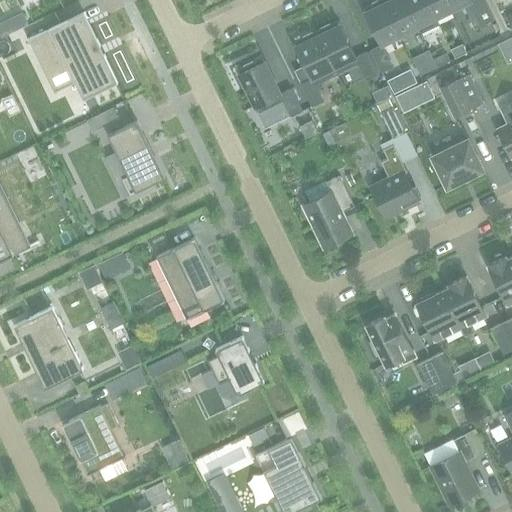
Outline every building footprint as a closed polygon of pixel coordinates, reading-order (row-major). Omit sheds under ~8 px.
[(400,34),(383,0),(377,0),(363,7),(381,44),(370,49),(381,72),(393,66),(382,43),(400,34)] [(418,26),(404,0),(383,0),(400,34),(417,26),(418,26)] [(435,17),(426,0),(404,0),(418,26),(417,26),(420,33),(439,24),(435,17)] [(452,9),(447,0),(426,0),(435,17),(452,9)] [(447,0),(452,9),(463,4),(475,28),(494,18),(485,0),(447,0)] [(23,12),(6,20),(12,32),(28,24),(23,12)] [(49,28),(28,38),(34,50),(36,48),(42,60),(40,61),(47,75),(67,65),(83,98),(118,81),(104,53),(100,55),(96,47),(97,47),(80,13),(49,28)] [(356,56),(338,19),(315,30),(337,74),(358,63),(365,80),(378,74),(366,51),(356,56)] [(312,106),(324,100),(316,84),(337,74),(315,30),(293,41),(305,65),(294,70),(300,83),(312,106)] [(505,30),(489,36),(495,49),(510,42),(505,30)] [(450,49),(455,58),(466,52),(462,43),(450,49)] [(446,52),(433,58),(437,66),(450,60),(446,52)] [(262,56),(237,69),(246,89),(247,88),(258,112),(265,126),(289,114),(290,116),(302,110),(291,87),(280,93),(262,56)] [(470,73),(457,79),(471,108),(484,102),(470,73)] [(471,108),(457,79),(440,87),(454,116),(471,108)] [(389,98),(377,104),(381,112),(393,106),(389,98)] [(509,123),(498,128),(511,155),(511,154),(511,103),(502,108),(509,123)] [(381,112),(393,137),(405,131),(393,106),(381,112)] [(122,178),(130,193),(165,176),(154,155),(151,148),(137,119),(108,134),(128,175),(122,178)] [(312,120),(299,126),(304,138),(317,132),(312,120)] [(483,169),(467,138),(432,155),(447,186),(483,169)] [(407,171),(393,143),(382,148),(387,158),(380,161),(388,177),(371,186),(374,191),(373,191),(386,216),(408,206),(406,203),(420,196),(415,185),(411,187),(404,173),(407,171)] [(323,247),(352,233),(342,211),(354,205),(339,174),(326,181),(331,190),(303,204),(323,247)] [(0,209),(0,259),(30,246),(29,244),(10,205),(0,209)] [(224,299),(200,248),(194,236),(157,254),(183,309),(199,301),(203,310),(224,299)] [(511,301),(511,256),(506,259),(505,256),(488,264),(507,304),(511,301)] [(110,260),(100,265),(107,278),(116,274),(110,260)] [(87,287),(101,281),(94,264),(80,270),(87,287)] [(450,286),(442,290),(460,327),(464,336),(474,331),(469,322),(485,315),(466,275),(449,283),(450,286)] [(460,327),(442,290),(434,294),(432,292),(415,300),(435,339),(460,327)] [(83,368),(53,305),(14,324),(45,387),(83,368)] [(374,338),(368,340),(375,355),(381,352),(386,363),(401,356),(403,361),(415,356),(394,314),(385,318),(384,315),(367,324),(374,338)] [(511,316),(502,321),(511,340),(511,316)] [(511,348),(511,340),(502,321),(490,327),(503,353),(511,348)] [(230,378),(237,394),(264,380),(242,335),(215,348),(218,354),(207,359),(219,384),(230,378)] [(132,346),(120,352),(128,368),(140,362),(132,346)] [(180,350),(158,360),(163,371),(185,361),(180,350)] [(442,350),(430,356),(445,388),(457,382),(442,350)] [(445,388),(430,356),(417,362),(433,394),(445,388)] [(130,372),(105,384),(113,399),(137,386),(130,372)] [(100,378),(78,387),(82,396),(104,388),(100,378)] [(68,421),(63,423),(69,436),(88,474),(121,458),(109,432),(112,430),(116,428),(104,403),(100,405),(68,421)] [(511,411),(505,414),(511,427),(511,437),(499,444),(511,470),(511,411)] [(263,427),(248,434),(253,445),(268,437),(263,427)] [(459,451),(430,465),(450,504),(458,500),(459,502),(472,496),(470,493),(479,489),(464,460),(475,455),(486,450),(476,428),(465,433),(453,439),(459,451)] [(305,464),(299,452),(291,436),(255,454),(284,511),(290,511),(321,497),(313,481),(311,482),(303,466),(305,464)] [(173,454),(166,458),(171,469),(188,460),(178,440),(168,445),(173,454)] [(156,511),(152,503),(133,511),(156,511)]
